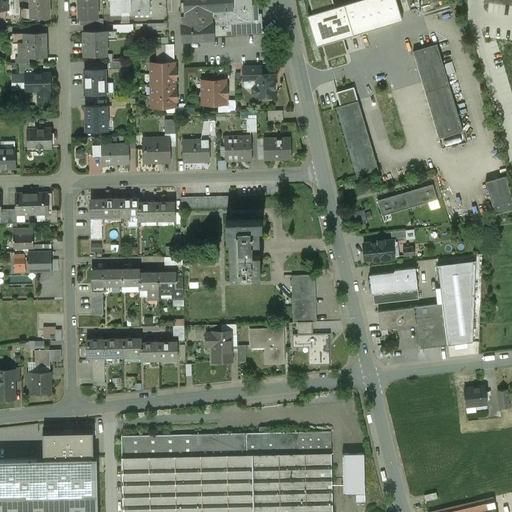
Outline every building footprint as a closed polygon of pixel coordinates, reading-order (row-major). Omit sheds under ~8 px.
[(19,0),(7,0),(8,9),(7,9),(8,16),(20,15),(20,7),(19,0)] [(30,0),(31,3),(31,7),(31,18),(32,18),(49,17),(49,0),(30,0)] [(96,0),(78,0),(79,19),(80,19),(97,19),(96,0)] [(110,0),(110,15),(121,15),(121,12),(130,12),(131,12),(130,0),(110,0)] [(149,0),(130,0),(131,12),(130,12),(130,16),(150,15),(149,0)] [(250,0),(183,0),(184,2),(181,3),(180,3),(182,24),(199,23),(199,25),(251,22),(251,14),(250,6),(250,0)] [(313,13),(308,15),(317,45),(402,21),(395,0),(359,0),(334,7),(313,13)] [(309,0),(313,13),(334,7),(332,0),(309,0)] [(258,5),(250,6),(251,14),(259,14),(258,5)] [(31,18),(31,7),(20,7),(20,15),(20,21),(32,21),(32,18),(31,18)] [(259,14),(251,14),(251,22),(262,22),(262,14),(259,14)] [(251,22),(199,25),(200,41),(214,40),(214,36),(264,33),(264,27),(262,27),(262,22),(251,22)] [(199,23),(182,24),(182,40),(184,41),(200,41),(199,25),(199,23)] [(133,24),(113,25),(113,33),(133,32),(133,24)] [(105,31),(84,31),(85,56),(106,55),(105,31)] [(24,33),(12,34),(12,44),(19,44),(19,57),(25,57),(24,33)] [(45,33),(24,33),(25,57),(29,57),(46,57),(45,33)] [(463,131),(437,44),(413,51),(439,138),(463,131)] [(124,61),(108,62),(108,69),(124,69),(124,61)] [(174,62),(150,63),(151,74),(176,74),(176,71),(175,71),(174,62)] [(34,74),(33,63),(29,63),(19,63),(19,75),(25,75),(25,74),(34,74)] [(260,66),(243,66),(243,80),(244,80),(246,78),(253,77),(255,79),(255,75),(261,75),(260,66)] [(105,84),(105,69),(85,69),(86,94),(105,93),(105,92),(104,92),(104,84),(105,84)] [(34,74),(25,74),(25,75),(26,91),(39,90),(39,104),(50,104),(50,90),(51,90),(50,73),(34,74)] [(176,77),(176,74),(151,74),(151,85),(175,85),(175,77),(176,77)] [(275,75),(261,75),(255,75),(255,79),(255,83),(256,83),(256,86),(255,86),(253,89),(253,94),(255,96),(257,96),(257,97),(258,97),(260,99),(266,99),(268,97),(275,97),(275,96),(275,90),(275,89),(274,88),(274,84),(275,83),(275,82),(274,82),(274,75),(275,75)] [(255,79),(253,77),(246,78),(244,80),(244,87),(246,89),(253,89),(255,86),(256,86),(256,83),(255,83),(255,79)] [(226,89),(225,80),(202,80),(202,92),(227,92),(227,89),(226,89)] [(175,85),(151,85),(151,96),(177,95),(176,93),(175,93),(175,85)] [(337,92),(341,106),(358,101),(354,87),(337,92)] [(227,95),(227,92),(202,92),(202,104),(226,104),(226,95),(227,95)] [(177,95),(151,96),(151,107),(175,107),(175,98),(177,98),(177,95)] [(341,106),(336,107),(357,176),(378,169),(358,101),(341,106)] [(106,105),(86,106),(86,131),(106,130),(106,121),(107,121),(106,105)] [(282,111),(268,111),(268,120),(283,120),(282,111)] [(256,119),(246,119),(247,132),(257,132),(256,119)] [(175,120),(164,120),(165,134),(175,134),(175,120)] [(35,129),(27,129),(28,148),(52,148),(51,129),(35,129)] [(251,160),(251,137),(232,137),(232,145),(231,145),(231,147),(225,147),(226,161),(251,160)] [(169,138),(146,139),(147,149),(143,149),(144,163),(170,162),(169,138)] [(290,138),(263,139),(264,140),(266,139),(267,147),(265,147),(265,159),(264,159),(290,159),(290,138)] [(201,140),(184,141),(185,162),(210,161),(209,140),(201,140)] [(128,145),(101,145),(102,164),(129,163),(129,148),(129,145),(128,145)] [(0,148),(0,168),(16,168),(15,148),(4,149),(0,148)] [(511,193),(507,175),(485,182),(495,214),(511,209),(511,193)] [(433,184),(378,201),(382,216),(437,200),(433,184)] [(51,193),(30,194),(31,214),(45,213),(45,211),(52,210),(51,193)] [(30,194),(16,194),(16,209),(16,214),(17,214),(31,214),(30,194)] [(228,197),(181,198),(181,209),(228,208),(228,197)] [(102,199),(90,200),(90,216),(102,215),(101,200),(102,200),(102,199)] [(120,217),(120,199),(102,200),(101,200),(102,215),(102,217),(120,217)] [(138,199),(120,199),(120,217),(138,216),(138,220),(138,203),(138,199)] [(175,202),(156,203),(156,220),(175,220),(175,202)] [(156,220),(156,203),(138,203),(138,220),(156,220)] [(9,223),(9,209),(1,209),(1,213),(1,215),(1,224),(9,223)] [(16,209),(9,209),(9,223),(17,223),(17,214),(16,214),(16,209)] [(52,210),(45,211),(45,213),(45,223),(57,222),(57,210),(52,210)] [(364,210),(353,213),(356,224),(367,221),(364,210)] [(247,220),(241,220),(226,221),(226,232),(229,232),(231,279),(240,279),(240,276),(251,276),(251,279),(260,278),(260,253),(252,253),(252,242),(259,242),(259,229),(262,229),(262,220),(247,220)] [(33,231),(33,228),(13,228),(14,248),(25,248),(34,248),(34,245),(33,241),(40,241),(40,231),(33,231)] [(406,230),(391,232),(391,233),(394,232),(394,239),(405,238),(405,231),(406,231),(406,230)] [(392,240),(372,242),(372,250),(366,251),(367,260),(373,259),(394,257),(392,240)] [(92,242),(92,252),(104,252),(104,242),(92,242)] [(413,247),(403,248),(404,256),(414,255),(413,247)] [(52,252),(28,252),(28,272),(52,271),(52,252)] [(24,254),(14,255),(15,270),(25,269),(24,254)] [(438,265),(443,303),(448,345),(472,341),(475,260),(438,265)] [(403,269),(395,270),(393,272),(392,272),(382,273),(380,273),(380,274),(370,275),(370,274),(369,275),(369,276),(370,278),(367,281),(370,283),(370,284),(370,285),(371,285),(371,286),(368,289),(371,291),(372,293),(371,293),(371,295),(373,295),(373,294),(382,293),(383,293),(384,293),(394,292),(395,292),(405,290),(405,291),(407,290),(417,289),(418,289),(418,288),(417,288),(415,268),(415,267),(414,267),(404,269),(404,268),(403,269)] [(103,270),(92,270),(92,284),(92,285),(103,285),(104,285),(121,284),(121,269),(103,270)] [(140,269),(121,269),(121,284),(139,284),(139,288),(139,273),(140,273),(140,269)] [(176,279),(176,272),(157,273),(157,288),(176,287),(176,279)] [(140,273),(139,273),(139,288),(148,288),(157,288),(157,273),(140,273)] [(314,275),(292,275),(293,322),(297,322),(312,322),(313,322),(315,322),(314,275)] [(176,287),(157,288),(158,299),(183,298),(183,279),(176,279),(176,287)] [(158,299),(157,288),(148,288),(148,299),(158,299)] [(443,303),(413,307),(416,325),(419,348),(448,345),(443,303)] [(413,307),(378,311),(380,329),(416,325),(413,307)] [(312,322),(297,322),(298,334),(313,334),(312,322)] [(184,325),(173,326),(173,337),(178,337),(179,340),(185,340),(184,325)] [(283,329),(250,329),(250,346),(265,345),(266,363),(284,363),(283,329)] [(222,332),(213,332),(213,361),(231,361),(231,335),(230,335),(230,331),(222,332)] [(298,334),(295,334),(295,344),(311,344),(312,362),(328,361),(327,333),(313,334),(298,334)] [(104,354),(104,339),(86,340),(87,355),(104,354)] [(122,339),(104,339),(104,354),(104,356),(104,357),(123,356),(122,339)] [(141,343),(141,339),(122,339),(123,356),(140,356),(140,360),(141,360),(140,343),(141,343)] [(159,360),(158,342),(141,343),(140,343),(141,360),(159,360)] [(177,342),(158,342),(159,360),(177,359),(177,342)] [(245,345),(237,346),(237,362),(245,361),(245,345)] [(50,350),(35,350),(35,366),(50,366),(50,350)] [(20,381),(20,367),(12,367),(12,370),(13,370),(14,381),(20,381)] [(12,370),(0,370),(0,399),(14,399),(14,381),(13,370),(12,370)] [(50,372),(28,372),(29,393),(51,393),(50,372)] [(485,386),(464,389),(466,406),(487,403),(485,386)] [(507,389),(497,390),(500,408),(509,407),(509,401),(508,394),(507,389)] [(43,432),(44,459),(93,457),(93,431),(43,432)] [(331,431),(299,432),(299,453),(331,452),(331,431)] [(332,511),(331,452),(299,453),(299,432),(246,433),(246,458),(250,458),(251,511),(332,511)] [(246,433),(121,436),(123,511),(251,511),(250,458),(246,458),(246,433)] [(342,454),(343,493),(365,493),(364,453),(342,454)] [(44,459),(0,459),(0,511),(97,511),(97,457),(93,457),(44,459)] [(365,502),(365,493),(356,493),(356,502),(365,502)] [(436,493),(424,495),(426,501),(437,498),(436,493)] [(496,511),(493,497),(432,511),(496,511)]
